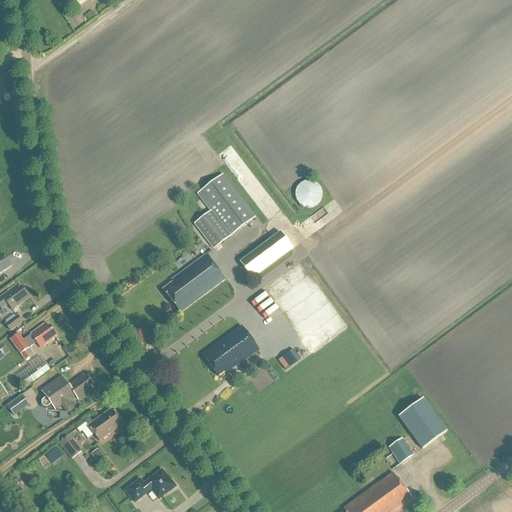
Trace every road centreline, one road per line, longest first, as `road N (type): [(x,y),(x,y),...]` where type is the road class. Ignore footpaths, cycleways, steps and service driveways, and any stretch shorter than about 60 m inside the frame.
road 1 (unclassified): [(246,511),(67,270),(50,226),(17,0)]
road 2 (track): [(511,100),(301,255)]
